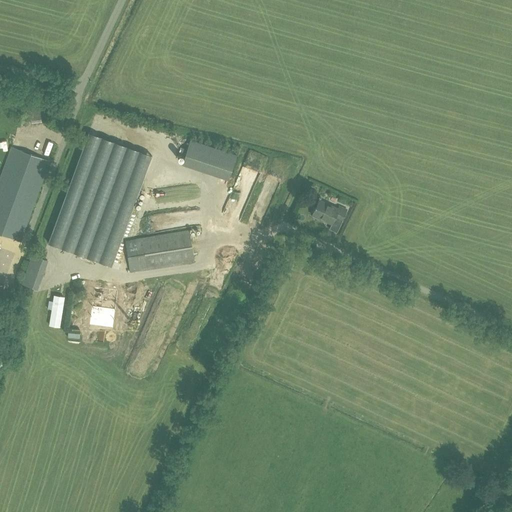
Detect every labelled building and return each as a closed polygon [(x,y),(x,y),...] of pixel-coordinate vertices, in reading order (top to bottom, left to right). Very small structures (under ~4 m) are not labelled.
[(91,133),(49,243),(112,267),(154,157),(91,133)] [(192,138),(185,163),(232,177),(240,152),(192,138)] [(0,234),(21,242),(51,162),(11,147),(0,176),(0,234)] [(342,220),(347,210),(339,206),(338,209),(329,205),(319,200),(312,215),(332,224),(335,217),(342,220)] [(186,214),(188,224),(195,222),(192,212),(186,214)] [(194,262),(189,231),(125,242),(130,272),(194,262)] [(7,266),(13,268),(17,254),(12,252),(7,266)] [(46,287),(49,255),(33,254),(30,286),(46,287)] [(115,326),(121,288),(97,284),(91,322),(115,326)] [(63,293),(51,292),(48,317),(60,318),(63,293)]
